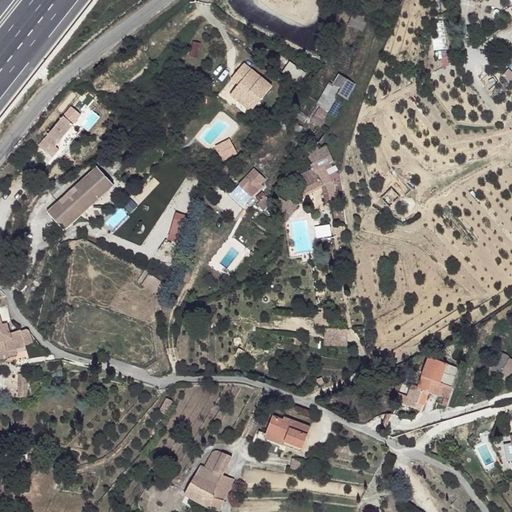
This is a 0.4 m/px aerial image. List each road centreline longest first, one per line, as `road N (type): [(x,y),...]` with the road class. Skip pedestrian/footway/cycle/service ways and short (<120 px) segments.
road 1 (residential): [(487,511),(430,458),(286,392),(210,375),(163,382),(59,354),(0,290)]
road 2 (unknown): [(5,297),(41,253),(68,238),(98,235),(149,250),(317,66)]
road 3 (unclassified): [(157,0),(87,57),(0,151)]
